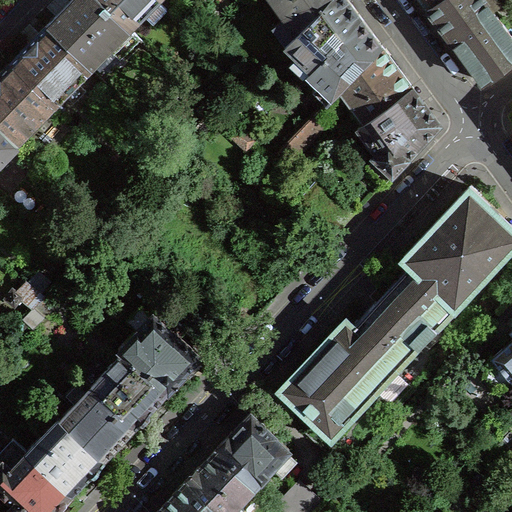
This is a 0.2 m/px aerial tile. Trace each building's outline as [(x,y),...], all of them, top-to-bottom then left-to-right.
[(91,66),(130,27),(102,0),(71,0),(47,24),(90,66),(91,66)] [(182,0),(181,0),(102,0),(130,27),(157,0),(174,0),(179,4),(182,0)] [(273,0),(297,31),(326,0),(273,0)] [(326,0),(297,31),(286,42),(311,67),(360,15),(349,0),(326,0)] [(436,0),(428,6),(482,80),(511,58),(511,35),(486,0),(436,0)] [(307,71),(332,95),(382,44),(360,15),(311,67),(307,71)] [(47,24),(20,52),(11,61),(53,104),(90,66),(47,24)] [(365,121),(412,85),(382,44),(279,151),(290,162),(328,122),(348,97),(365,121)] [(0,124),(17,141),(53,104),(11,61),(1,71),(0,72),(0,124)] [(392,172),(439,122),(412,85),(365,121),(358,126),(376,150),(373,154),(392,172)] [(0,159),(17,142),(17,141),(0,124),(0,159)] [(317,177),(306,189),(294,203),(331,238),(355,212),(317,177)] [(437,325),(435,324),(511,242),(511,224),(470,185),(403,255),(411,263),(354,323),(346,316),(280,387),(331,435),(417,344),(418,345),(437,325)] [(44,294),(37,288),(27,280),(16,292),(13,289),(7,296),(15,303),(21,295),(33,305),(44,294)] [(164,298),(151,312),(119,345),(123,349),(168,390),(201,354),(180,333),(190,322),(164,298)] [(511,328),(511,338),(494,355),(511,375),(511,328)] [(151,406),(167,390),(123,349),(91,383),(135,424),(136,425),(139,421),(144,421),(149,415),(149,411),(151,406)] [(91,383),(74,401),(60,417),(103,458),(135,424),(91,383)] [(289,448),(251,411),(217,448),(255,484),(273,465),(282,474),(296,459),(287,450),(289,448)] [(91,472),(95,472),(100,467),(100,462),(104,459),(103,458),(60,417),(58,415),(26,449),(71,492),(87,475),(91,472)] [(57,509),(71,492),(26,449),(13,437),(0,451),(0,455),(2,458),(0,459),(0,489),(12,500),(9,507),(11,511),(55,511),(58,509),(57,509)] [(228,511),(255,484),(217,448),(186,480),(220,511),(228,511)] [(220,511),(186,480),(156,511),(220,511)] [(276,504),(284,511),(313,511),(322,502),(298,480),(276,504)] [(363,511),(336,487),(322,502),(313,511),(363,511)]
